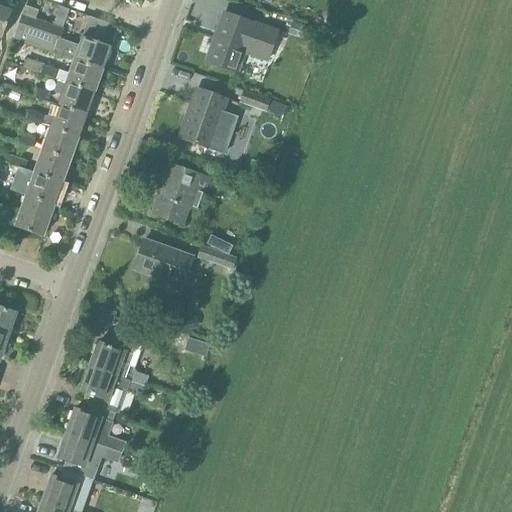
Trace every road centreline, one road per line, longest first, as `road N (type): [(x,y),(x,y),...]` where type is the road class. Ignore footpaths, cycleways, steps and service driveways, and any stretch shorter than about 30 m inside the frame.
road 1 (unclassified): [(70,288),(164,26)]
road 2 (unclassified): [(0,507),(70,288)]
